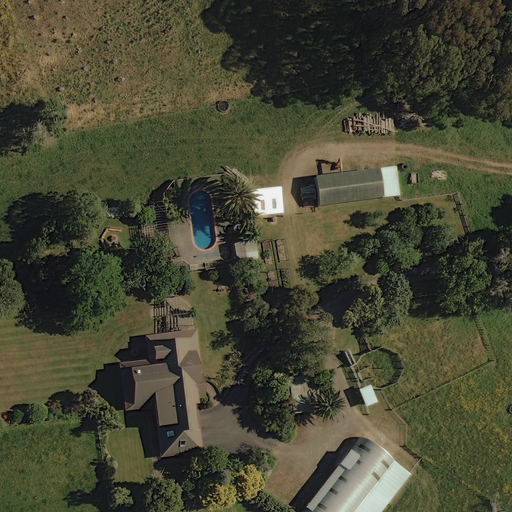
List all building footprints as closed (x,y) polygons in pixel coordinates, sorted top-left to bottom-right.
[(395,198),(392,170),(311,181),(314,208),(395,198)] [(328,257),(320,216),(303,219),(311,260),(328,257)] [(155,432),(156,459),(200,457),(200,436),(193,436),(192,408),(196,408),(194,333),(148,335),(149,367),(120,368),(121,413),(151,412),(152,432),(155,432)] [(318,414),(317,379),(289,380),(291,415),(318,414)] [(353,511),(391,464),(371,448),(349,476),(337,467),(301,511),(353,511)] [(391,464),(353,511),(379,511),(407,477),(391,464)]
